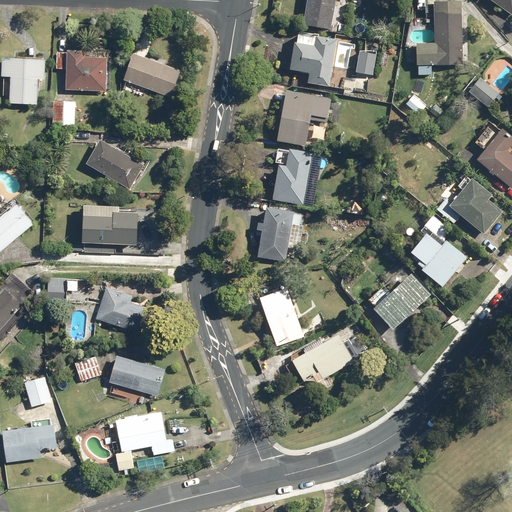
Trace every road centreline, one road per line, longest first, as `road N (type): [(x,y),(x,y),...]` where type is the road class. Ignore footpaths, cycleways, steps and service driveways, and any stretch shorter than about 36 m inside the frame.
road 1 (residential): [(238,1),(203,279),(219,351),(268,480)]
road 2 (residential): [(511,304),(401,432),(268,480)]
road 3 (residential): [(268,480),(139,511)]
